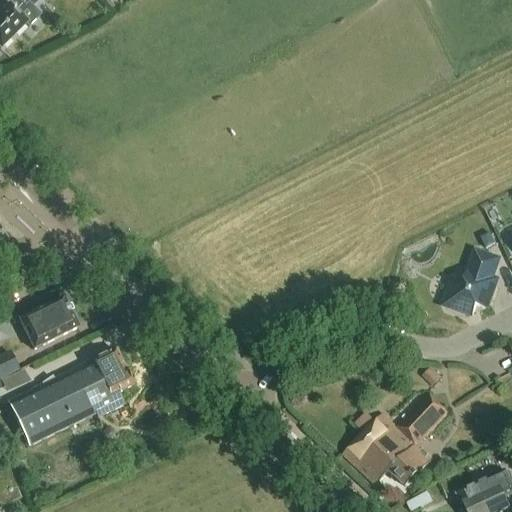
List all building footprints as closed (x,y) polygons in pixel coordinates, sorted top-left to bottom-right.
[(12,0),(7,5),(5,4),(0,8),(0,50),(0,51),(26,25),(28,28),(41,16),(33,8),(40,0),(12,0)] [(495,245),(490,235),(481,239),(486,250),(495,245)] [(451,282),(444,303),(447,309),(468,316),(490,306),(497,286),(494,279),(499,265),(495,258),(475,251),(464,281),(458,279),(451,282)] [(31,353),(77,330),(62,300),(16,323),(31,353)] [(129,374),(125,374),(115,352),(69,373),(90,417),(95,414),(98,420),(125,407),(118,393),(132,387),(131,384),(132,382),(129,374)] [(13,354),(0,359),(0,380),(20,371),(13,354)] [(445,380),(432,368),(424,377),(436,389),(445,380)] [(27,447),(90,417),(69,373),(6,404),(27,447)] [(383,415),(343,455),(376,487),(390,472),(406,487),(433,461),(417,446),(448,413),(428,395),(396,428),(383,415)] [(103,434),(103,436),(103,438),(105,440),(107,441),(109,442),(111,441),(113,440),(114,438),(114,435),(114,433),(113,431),(109,430),(107,430),(105,432),(103,434)] [(112,448),(111,450),(112,452),(113,454),(114,456),(117,457),(120,457),(122,456),(124,454),(124,452),(124,449),(123,447),(122,445),(120,444),(118,444),(116,444),(113,445),(112,448)] [(511,459),(508,450),(497,454),(502,465),(511,460),(511,459)] [(511,483),(507,472),(457,495),(462,506),(465,505),(467,511),(503,511),(510,509),(505,498),(511,494),(511,483)] [(427,511),(449,498),(439,483),(418,496),(427,511)]
